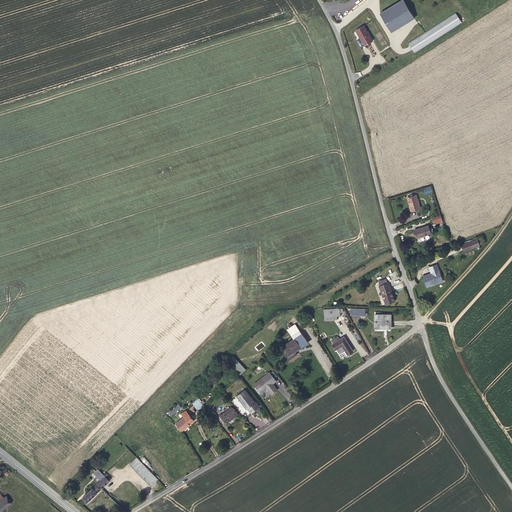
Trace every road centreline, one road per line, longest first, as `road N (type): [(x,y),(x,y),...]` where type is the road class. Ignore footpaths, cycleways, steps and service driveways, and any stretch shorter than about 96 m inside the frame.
road 1 (unclassified): [(420,323),(314,399),(128,511)]
road 2 (unclassified): [(420,323),(334,19),(321,0)]
road 3 (unclassified): [(511,488),(439,379),(420,323)]
